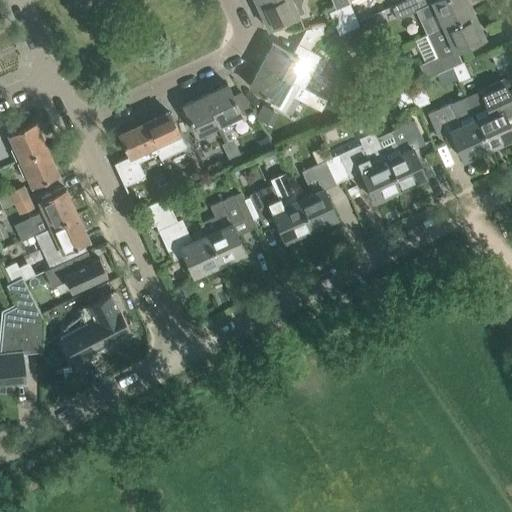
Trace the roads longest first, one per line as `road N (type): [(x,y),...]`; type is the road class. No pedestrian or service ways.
road 1 (residential): [(182,357),(511,190)]
road 2 (residential): [(182,357),(77,128)]
road 3 (residential): [(77,128),(226,59),(240,38),(230,0)]
road 4 (residential): [(0,454),(182,357)]
